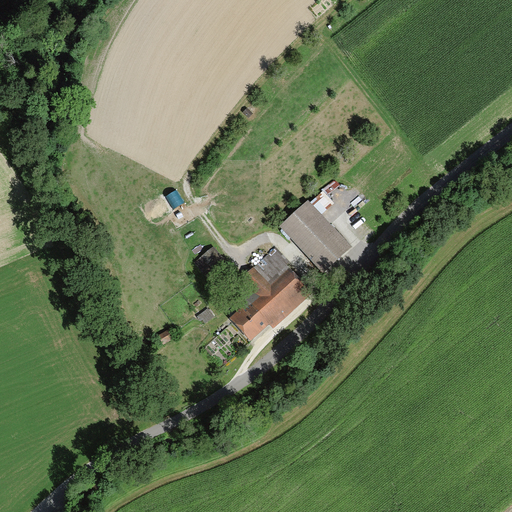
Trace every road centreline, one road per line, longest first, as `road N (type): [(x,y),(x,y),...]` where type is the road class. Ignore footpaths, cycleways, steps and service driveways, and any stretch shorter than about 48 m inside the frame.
road 1 (unclassified): [(41,511),(101,458),(260,367),(413,208),(511,129)]
road 2 (track): [(170,423),(123,366),(0,158)]
